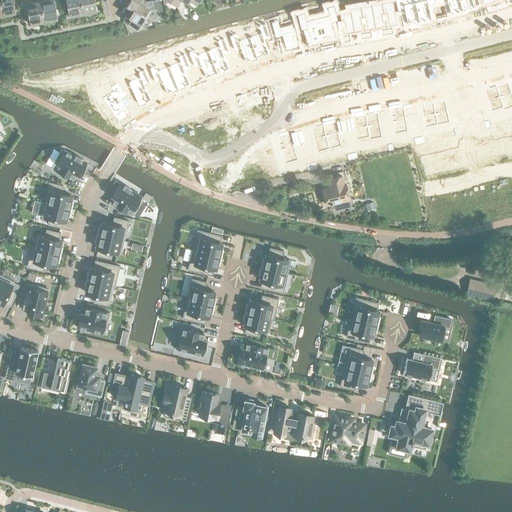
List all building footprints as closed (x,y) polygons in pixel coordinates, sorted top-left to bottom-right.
[(14,0),(0,0),(3,15),(17,12),(14,0)] [(32,24),(45,22),(40,0),(39,0),(27,3),(32,24)] [(54,0),(40,0),(45,22),(59,19),(54,0)] [(66,0),(70,16),(84,14),(81,0),(66,0)] [(95,0),(81,0),(84,14),(97,11),(95,0)] [(119,0),(126,4),(132,9),(137,2),(138,0),(119,0)] [(162,8),(160,0),(159,0),(153,1),(154,9),(162,8)] [(392,0),(391,0),(382,2),(387,33),(392,32),(391,25),(397,24),(392,0)] [(395,0),(397,10),(404,9),(407,23),(419,21),(414,0),(395,0)] [(414,0),(419,21),(431,18),(428,3),(435,2),(434,0),(414,0)] [(439,0),(440,1),(441,0),(446,0),(451,13),(463,9),(459,0),(439,0)] [(459,0),(463,9),(475,6),(472,0),(459,0)] [(125,14),(122,19),(136,29),(149,10),(137,2),(132,9),(126,4),(121,11),(125,14)] [(382,2),(371,4),(375,28),(381,27),(382,34),(387,33),(382,2)] [(328,14),(317,17),(323,39),(335,36),(331,22),(338,20),(334,4),(326,6),(328,14)] [(371,4),(360,6),(366,37),(371,36),(370,29),(375,28),(371,4)] [(360,6),(350,7),(354,31),(359,30),(361,38),(366,37),(360,6)] [(350,11),(339,13),(344,41),(350,40),(348,32),(354,31),(350,7),(349,7),(350,11)] [(304,12),(297,14),(301,30),(307,28),(311,43),(323,39),(317,17),(306,20),(304,12)] [(278,19),(270,21),(275,37),(281,35),(285,49),(290,48),(291,50),(299,48),(292,22),(279,26),(278,19)] [(261,33),(250,36),(258,61),(258,58),(269,54),(264,40),(270,38),(265,23),(258,25),(261,33)] [(236,33),(229,35),(234,50),(240,48),(245,62),(250,61),(250,63),(257,61),(258,61),(250,36),(239,40),(236,33)] [(219,45),(208,50),(218,76),(219,76),(219,75),(226,73),(225,71),(229,69),(224,55),(230,52),(224,37),(217,40),(219,45)] [(195,49),(188,52),(194,67),(200,64),(206,78),(217,74),(218,76),(208,50),(197,54),(195,49)] [(180,61),(169,65),(179,92),(180,91),(187,88),(186,86),(190,85),(184,71),(191,68),(185,53),(178,56),(180,61)] [(156,65),(149,67),(155,82),(161,80),(167,94),(171,92),(172,94),(179,91),(179,92),(169,65),(158,70),(156,65)] [(140,76),(128,82),(140,108),(148,104),(147,102),(152,100),(145,86),(151,83),(144,69),(138,72),(140,76)] [(496,83),(495,83),(504,110),(511,107),(511,95),(508,82),(496,86),(496,83)] [(113,91),(102,98),(118,122),(126,117),(124,115),(129,112),(120,100),(126,96),(117,83),(111,87),(113,91)] [(488,88),(484,90),(491,112),(502,108),(503,110),(504,110),(495,83),(495,84),(488,86),(488,88)] [(445,100),(433,102),(437,125),(450,123),(445,100)] [(433,102),(420,105),(425,128),(437,125),(433,102)] [(398,106),(390,108),(394,134),(408,132),(403,108),(399,109),(398,106)] [(365,112),(370,140),(382,138),(377,112),(373,113),(373,111),(365,112)] [(365,115),(353,117),(357,140),(369,137),(369,140),(370,140),(365,112),(364,112),(365,115)] [(322,122),(329,149),(341,146),(335,121),(323,125),(322,122)] [(315,127),(310,128),(317,153),(329,149),(322,122),(321,122),(321,123),(314,125),(315,127)] [(285,134),(277,136),(284,164),(298,160),(290,135),(286,136),(285,134)] [(53,148),(45,163),(52,166),(51,167),(73,179),(76,173),(79,174),(86,162),(82,160),(82,158),(76,154),(75,156),(61,149),(60,151),(53,148)] [(398,174),(394,157),(351,167),(353,177),(342,179),(341,175),(316,181),(320,196),(328,194),(330,201),(356,195),(356,194),(355,194),(354,189),(378,183),(382,200),(381,201),(383,213),(389,211),(391,217),(407,214),(406,210),(411,208),(407,195),(403,196),(401,188),(406,186),(402,173),(398,174)] [(44,201),(44,202),(71,208),(73,200),(70,200),(72,195),(61,192),(63,185),(49,182),(44,201)] [(115,197),(111,203),(132,215),(143,197),(131,190),(130,190),(131,188),(124,184),(123,186),(119,183),(112,195),(115,197)] [(43,201),(39,214),(49,217),(48,223),(62,227),(64,220),(66,220),(67,215),(70,216),(71,208),(44,202),(44,201),(43,201)] [(374,202),(366,204),(367,210),(375,208),(375,207),(377,207),(376,201),(374,202)] [(98,226),(96,234),(121,239),(124,240),(128,220),(114,217),(112,224),(102,221),(101,226),(98,226)] [(34,246),(33,247),(61,253),(63,245),(60,245),(61,240),(59,239),(61,232),(46,229),(45,236),(37,234),(34,245),(34,246)] [(197,229),(192,249),(221,256),(223,248),(220,248),(222,243),(220,242),(221,235),(197,229)] [(96,234),(94,241),(97,242),(96,247),(98,248),(96,255),(111,258),(112,251),(121,253),(124,240),(121,239),(96,234)] [(32,246),(27,266),(43,271),(45,263),(50,264),(55,265),(56,261),(57,261),(59,261),(61,253),(33,247),(34,246),(32,246)] [(262,258),(260,266),(287,272),(291,260),(282,258),(284,251),(270,247),(268,254),(266,254),(265,259),(262,258)] [(192,249),(188,269),(212,275),(212,274),(214,268),(215,268),(217,263),(220,264),(221,256),(192,249)] [(88,271),(86,279),(110,284),(113,285),(113,286),(115,286),(119,266),(95,260),(94,266),(94,267),(92,266),(91,271),(90,271),(88,271)] [(260,266),(258,274),(261,275),(260,279),(262,280),(260,287),(283,292),(287,272),(260,266)] [(1,278),(0,279),(0,302),(3,304),(4,302),(10,305),(16,292),(10,289),(14,281),(10,280),(2,275),(1,278)] [(192,278),(187,298),(214,304),(216,297),(215,296),(213,296),(214,291),(212,290),(204,289),(206,282),(192,278)] [(86,279),(84,286),(87,287),(86,292),(96,295),(94,302),(108,305),(113,286),(113,285),(110,284),(86,279)] [(27,283),(22,307),(29,309),(28,312),(41,315),(48,288),(27,283)] [(478,295),(480,285),(470,283),(469,283),(467,293),(478,296),(478,295)] [(246,304),(244,311),(272,318),(271,318),(273,319),(278,299),(262,295),(260,302),(250,299),(249,304),(246,304)] [(356,297),(351,317),(378,323),(380,315),(377,315),(378,310),(376,309),(378,302),(356,297)] [(187,298),(182,318),(205,323),(206,316),(208,317),(210,312),(213,312),(214,304),(187,298)] [(81,313),(77,326),(105,333),(110,312),(86,307),(84,313),(84,314),(81,313)] [(244,311),(242,319),(245,320),(244,325),(246,326),(244,333),(259,336),(260,330),(260,329),(269,331),(271,320),(271,318),(272,318),(244,311)] [(420,319),(418,329),(420,330),(419,334),(430,336),(441,339),(443,326),(449,327),(451,318),(434,314),(433,321),(433,322),(420,319)] [(351,317),(346,337),(353,338),(369,342),(370,335),(372,335),(373,331),(376,331),(378,323),(351,317)] [(180,327),(175,347),(187,350),(186,352),(193,353),(193,352),(202,354),(204,347),(205,341),(202,340),(203,333),(180,327)] [(241,348),(238,362),(265,368),(270,348),(246,342),(245,349),(241,348)] [(7,369),(5,377),(13,379),(15,371),(32,375),(38,350),(21,346),(20,348),(17,362),(12,361),(9,360),(7,369)] [(349,346),(345,366),(372,372),(374,365),(371,364),(372,359),(362,357),(363,350),(349,346)] [(406,357),(402,373),(403,374),(403,373),(406,374),(406,375),(407,375),(407,374),(410,375),(410,376),(411,376),(411,375),(420,377),(420,378),(421,378),(421,377),(424,378),(424,379),(425,380),(425,378),(428,379),(429,380),(432,367),(437,368),(440,357),(423,353),(422,361),(408,358),(407,358),(406,357)] [(41,384),(40,386),(41,386),(41,384),(59,389),(59,391),(66,392),(69,377),(67,377),(71,360),(61,357),(58,357),(57,359),(54,374),(44,371),(41,384)] [(79,378),(78,384),(79,385),(85,386),(84,388),(86,388),(85,392),(101,396),(105,380),(104,380),(100,379),(99,379),(98,379),(99,377),(99,375),(95,374),(96,369),(97,366),(83,363),(81,369),(82,369),(81,371),(80,377),(79,378)] [(345,366),(340,386),(354,389),(356,382),(366,385),(367,380),(370,380),(372,372),(345,366)] [(115,373),(111,392),(117,394),(117,397),(124,399),(123,401),(125,401),(124,405),(135,407),(137,402),(145,403),(148,404),(153,382),(142,379),(143,377),(131,374),(130,376),(115,373)] [(166,392),(164,403),(166,403),(165,410),(171,411),(172,412),(171,417),(186,421),(187,419),(192,397),(187,395),(185,395),(186,389),(170,385),(169,393),(166,392)] [(200,396),(198,409),(200,409),(199,414),(205,415),(204,420),(205,421),(205,419),(216,421),(216,423),(220,423),(220,424),(223,425),(223,424),(227,425),(230,408),(219,405),(220,400),(217,399),(218,394),(203,391),(202,396),(200,396)] [(441,412),(443,404),(443,401),(408,393),(404,409),(409,410),(408,415),(408,416),(407,416),(403,415),(401,421),(399,420),(399,421),(397,420),(396,423),(395,426),(391,425),(389,434),(399,436),(398,439),(397,445),(396,448),(409,450),(410,445),(425,448),(426,442),(428,443),(432,428),(421,426),(424,411),(440,414),(441,412)] [(234,421),(243,423),(241,430),(249,431),(251,431),(251,433),(261,435),(266,406),(253,403),(253,401),(245,400),(243,407),(237,406),(234,421)] [(280,407),(275,432),(284,434),(286,424),(296,425),(295,434),(301,435),(301,436),(303,436),(303,435),(309,437),(312,422),(311,422),(312,416),(289,412),(289,408),(280,407)] [(335,418),(331,439),(348,442),(350,436),(361,438),(364,424),(357,423),(352,422),(353,419),(335,415),(335,418)] [(370,428),(366,444),(371,445),(375,429),(370,428)]
